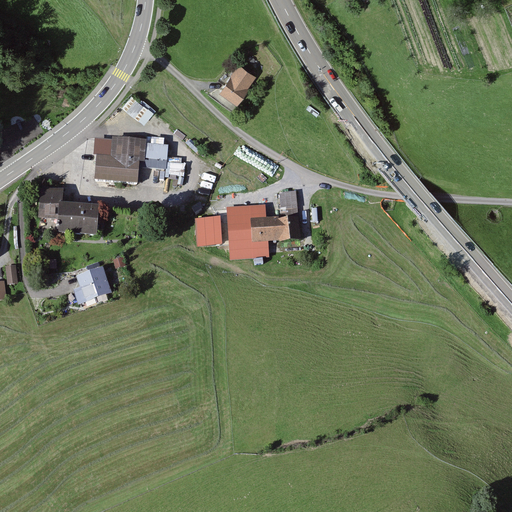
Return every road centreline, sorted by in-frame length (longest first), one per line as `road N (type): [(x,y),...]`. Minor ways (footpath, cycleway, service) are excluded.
road 1 (track): [(135,46),(242,135),(304,173),(371,195),(511,204)]
road 2 (secondary): [(280,0),(384,158),(511,305)]
road 3 (tertiary): [(0,181),(97,106),(122,75),(146,0)]
